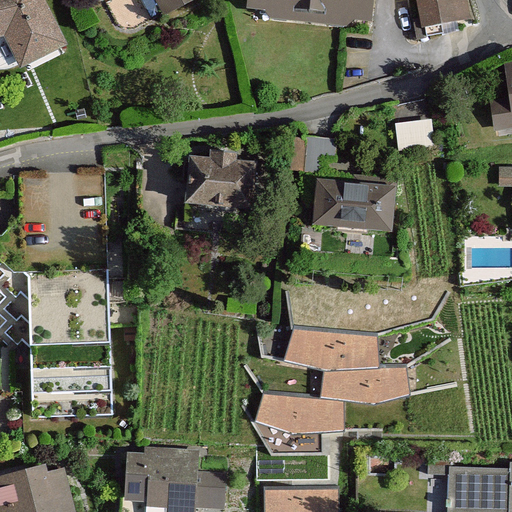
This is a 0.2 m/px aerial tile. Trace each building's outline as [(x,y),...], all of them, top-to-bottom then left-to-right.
[(0,0),(0,39),(12,37),(30,68),(74,44),(58,13),(51,0),(0,0)] [(107,0),(109,2),(112,0),(161,0),(173,21),(213,0),(107,0)] [(369,0),(248,0),(247,14),(366,29),(369,0)] [(473,0),(421,0),(430,30),(479,16),(473,0)] [(511,102),(503,104),(510,139),(511,138),(511,102)] [(433,115),(399,120),(403,146),(437,140),(433,115)] [(335,133),(296,134),(297,166),(323,165),(322,151),(336,151),(335,133)] [(280,159),(207,154),(203,205),(276,211),(280,159)] [(395,192),(318,186),(314,230),(392,235),(395,192)] [(0,236),(0,395),(12,394),(9,345),(31,344),(35,417),(129,412),(119,230),(0,236)] [(445,288),(284,281),(293,327),(285,360),(322,371),(317,397),(263,391),(254,422),(289,435),(343,431),(344,399),(376,404),(411,396),(405,366),(379,364),(376,333),(431,320),(445,288)] [(211,451),(138,445),(132,511),(209,511),(209,508),(231,510),(233,474),(209,472),(211,451)] [(0,477),(0,499),(3,511),(86,511),(72,458),(0,477)] [(511,511),(511,472),(464,473),(464,511),(511,511)] [(337,511),(339,487),(265,487),(265,511),(337,511)]
